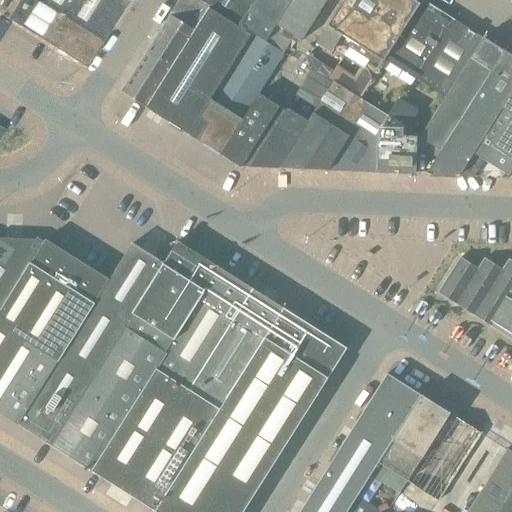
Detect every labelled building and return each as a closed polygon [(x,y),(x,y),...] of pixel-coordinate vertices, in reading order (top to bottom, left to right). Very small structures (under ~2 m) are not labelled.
[(13,26),(29,0),(14,0),(2,19),(13,26)] [(98,40),(34,0),(29,0),(13,26),(80,68),(98,40)] [(34,0),(98,40),(123,0),(34,0)] [(122,91),(120,93),(145,108),(209,7),(197,0),(179,0),(122,91)] [(198,0),(238,26),(249,7),(237,0),(198,0)] [(264,42),(271,32),(290,0),(254,0),(249,7),(238,26),(251,34),(264,42)] [(290,0),(271,32),(264,42),(283,54),(293,37),(300,42),(326,0),(290,0)] [(343,0),(318,40),(332,49),(332,48),(334,45),(345,53),(348,48),(352,43),(372,56),(369,61),(366,65),(375,71),(381,62),(383,59),(419,5),(412,0),(343,0)] [(422,0),(419,5),(383,59),(446,98),(483,39),(422,0)] [(209,7),(145,108),(148,110),(162,119),(188,135),(251,34),(238,26),(209,7)] [(264,42),(251,34),(188,135),(219,155),(257,94),(283,54),(264,42)] [(511,57),(483,39),(446,98),(421,137),(441,150),(425,174),(425,175),(457,177),(511,90),(511,57)] [(328,79),(332,82),(350,93),(358,98),(361,94),(375,71),(363,63),(354,77),(336,66),(328,79)] [(332,82),(307,122),(277,169),(301,170),(350,93),(332,82)] [(511,90),(457,177),(472,177),(483,161),(508,177),(511,172),(511,169),(511,90)] [(368,104),(358,98),(350,93),(301,170),(324,171),(368,104)] [(257,94),(219,155),(239,168),(278,107),(257,94)] [(416,112),(397,101),(389,115),(408,126),(416,112)] [(387,116),(368,104),(324,171),(377,173),(377,172),(378,130),(387,116)] [(277,169),(307,122),(286,109),(249,167),(248,167),(248,168),(277,169)] [(378,130),(377,172),(417,173),(418,140),(398,139),(398,130),(378,130)] [(33,240),(4,239),(0,238),(0,311),(42,245),(33,240)] [(0,414),(17,425),(108,282),(100,276),(101,276),(45,241),(42,245),(0,311),(0,414)] [(163,264),(154,258),(132,244),(108,282),(17,425),(91,472),(134,403),(198,443),(283,309),(219,269),(217,273),(175,246),(163,264)] [(459,258),(437,293),(511,339),(511,296),(511,297),(511,296),(511,262),(508,260),(501,270),(484,259),(477,269),(459,258)] [(154,511),(242,511),(346,349),(283,309),(198,443),(154,511)] [(342,444),(322,475),(356,497),(420,396),(386,374),(351,430),(342,444)] [(385,469),(378,481),(400,495),(408,483),(450,415),(421,396),(378,464),(385,469)] [(134,403),(91,472),(154,511),(198,443),(134,403)] [(450,415),(408,483),(437,501),(480,434),(450,415)] [(511,511),(511,454),(507,451),(467,511),(511,511)] [(322,476),(299,511),(346,511),(355,498),(356,497),(322,476)] [(376,511),(355,498),(346,511),(376,511)]
